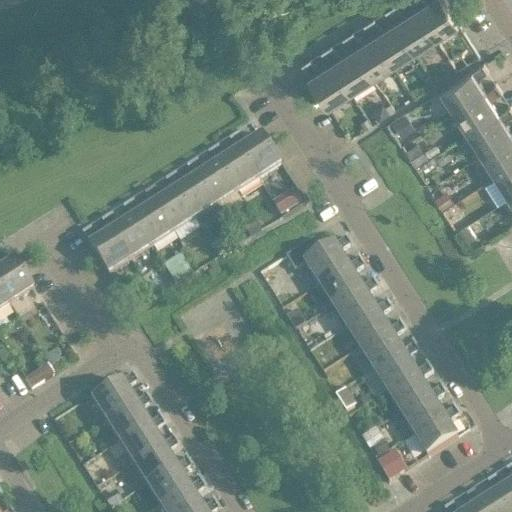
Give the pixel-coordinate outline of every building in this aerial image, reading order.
[(410,0),(414,6),(433,36),(455,22),(441,0),(423,0),(421,1),(420,0),(410,0)] [(393,19),(412,50),(433,36),(414,6),(400,15),(392,3),(385,8),(393,19)] [(378,28),(371,17),(364,21),(371,33),(391,63),(412,50),(393,19),(378,28)] [(371,33),(357,42),(350,30),(342,35),(350,46),(369,77),(391,63),(371,33)] [(329,60),(348,90),(369,77),(350,46),(336,55),(328,44),(321,48),(329,60)] [(314,69),(307,57),(300,62),(307,73),(306,73),(326,104),(348,90),(329,60),(314,69)] [(483,91),(482,91),(473,77),(485,69),(481,62),(470,69),(469,68),(438,88),(452,110),(483,91)] [(416,83),(407,89),(411,95),(420,89),(416,83)] [(496,112),(487,98),(499,90),(494,83),(482,91),(483,91),(452,110),(466,132),(496,112)] [(380,100),(369,107),(376,118),(387,111),(380,100)] [(441,102),(433,107),(445,127),(452,122),(441,102)] [(501,119),(511,111),(508,105),(496,112),(466,132),(479,153),(510,134),(509,133),(501,119)] [(403,112),(389,120),(398,134),(412,125),(403,112)] [(365,115),(357,120),(362,127),(369,122),(365,115)] [(511,131),(509,133),(510,134),(479,153),(493,174),(511,161),(511,131)] [(237,135),(230,140),(237,152),(257,182),(279,168),(259,137),(244,146),(237,135)] [(416,140),(403,148),(413,164),(425,156),(416,140)] [(223,161),(216,149),(209,154),(216,165),(236,196),(257,182),(237,152),(223,161)] [(427,158),(418,163),(422,170),(431,165),(427,158)] [(511,161),(493,174),(506,195),(511,191),(511,161)] [(216,165),(202,174),(195,163),(187,167),(195,179),(214,209),(236,196),(216,165)] [(174,192),(193,223),(214,209),(195,179),(181,188),(173,176),(166,181),(174,193),(174,192)] [(424,197),(438,190),(432,178),(418,185),(424,197)] [(443,187),(431,195),(439,207),(451,199),(443,187)] [(174,192),(174,193),(160,202),(152,190),(145,194),(152,206),(153,206),(172,236),(193,223),(174,192)] [(292,191),(270,203),(278,216),(299,204),(292,191)] [(131,220),(151,250),(172,236),(153,206),(152,206),(138,215),(131,203),(124,208),(131,220)] [(117,229),(110,217),(102,221),(110,233),(129,263),(151,250),(131,220),(117,229)] [(253,223),(242,230),(248,239),(259,233),(253,223)] [(465,224),(458,229),(465,240),(472,235),(465,224)] [(110,233),(96,242),(88,230),(81,235),(88,246),(87,246),(107,278),(129,263),(110,233)] [(302,265),(316,287),(346,268),(337,254),(349,246),(344,239),(333,246),(333,245),(320,254),(311,241),(284,258),(292,271),(302,265)] [(360,289),(359,289),(351,275),(362,268),(358,260),(346,268),(316,287),(329,309),(360,289)] [(29,293),(9,261),(0,267),(0,295),(7,307),(29,293)] [(373,311),(364,296),(376,289),(371,282),(359,289),(360,289),(329,309),(343,330),(373,311)] [(387,332),(378,318),(389,310),(385,303),(373,311),(343,330),(356,351),(387,332)] [(294,312),(284,318),(293,332),(303,325),(294,312)] [(400,353),(391,339),(403,332),(398,324),(387,332),(356,351),(370,373),(400,353)] [(414,375),(414,374),(405,360),(416,353),(412,346),(400,353),(370,373),(383,394),(414,375)] [(53,351),(42,356),(48,367),(58,361),(53,351)] [(427,396),(418,382),(430,374),(425,367),(414,374),(414,375),(383,394),(397,415),(427,396)] [(29,375),(21,379),(28,391),(36,386),(29,375)] [(129,376),(119,383),(118,383),(86,403),(101,425),(131,405),(122,391),(134,384),(129,376)] [(441,417),(432,403),(443,396),(439,388),(427,396),(397,415),(410,437),(441,417)] [(343,390),(333,396),(344,413),(354,407),(343,390)] [(131,405),(101,425),(114,446),(145,427),(144,426),(135,412),(147,405),(143,398),(131,405)] [(425,459),(456,439),(446,424),(457,417),(452,410),(441,417),(410,437),(425,459)] [(145,427),(114,446),(128,467),(158,448),(149,434),(161,426),(156,419),(144,426),(145,427)] [(158,448),(128,467),(141,488),(172,469),(163,455),(174,447),(170,440),(158,448)] [(380,441),(369,448),(370,449),(376,458),(386,451),(380,442),(380,441)] [(392,452),(374,463),(387,483),(404,471),(392,452)] [(172,469),(141,488),(155,510),(185,490),(176,476),(188,469),(183,461),(172,469)] [(494,495),(504,511),(511,511),(511,483),(501,491),(493,479),(486,484),(493,495),(494,495)] [(185,490),(155,510),(156,511),(198,511),(199,511),(190,497),(202,490),(197,483),(185,490)] [(112,492),(100,500),(106,510),(118,502),(112,492)] [(479,504),(472,493),(465,497),(472,509),(474,511),(504,511),(494,495),(493,495),(479,504)]
